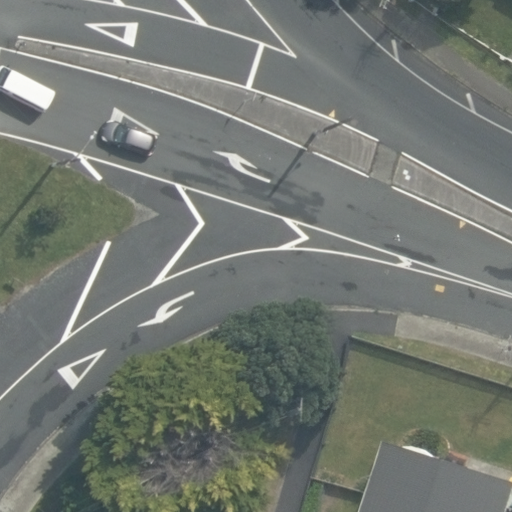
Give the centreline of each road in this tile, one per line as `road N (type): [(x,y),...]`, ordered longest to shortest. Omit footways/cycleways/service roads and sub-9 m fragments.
road 1 (trunk): [(300,235),(89,360),(0,450)]
road 2 (residential): [(300,235),(224,155),(0,87)]
road 3 (residential): [(0,17),(18,11),(142,32),(255,63),(334,65)]
road 4 (residential): [(511,294),(300,235)]
road 5 (residential): [(334,65),(511,169)]
